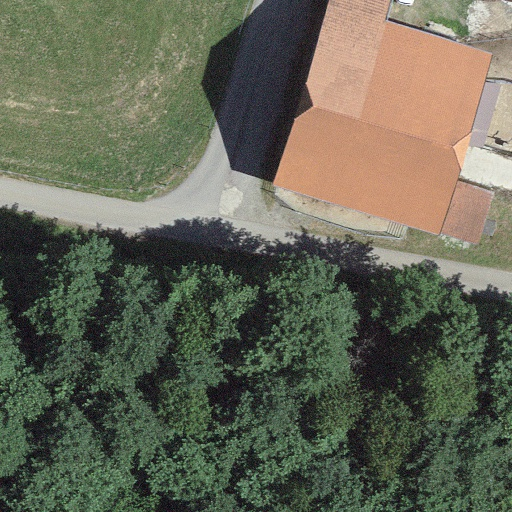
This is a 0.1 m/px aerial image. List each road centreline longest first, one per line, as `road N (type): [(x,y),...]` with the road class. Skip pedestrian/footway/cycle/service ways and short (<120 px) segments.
road 1 (unclassified): [(0,190),(511,292)]
road 2 (unknown): [(191,228),(263,0)]
